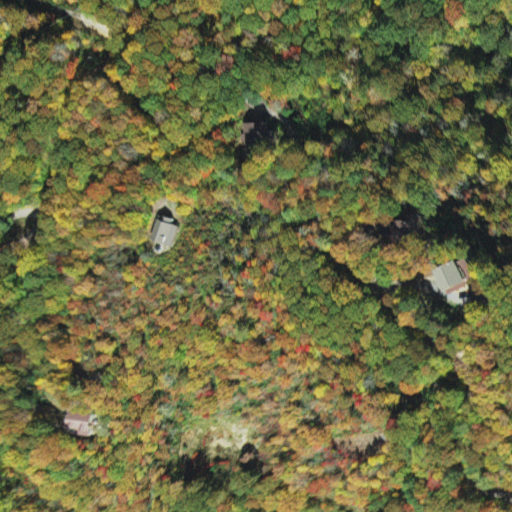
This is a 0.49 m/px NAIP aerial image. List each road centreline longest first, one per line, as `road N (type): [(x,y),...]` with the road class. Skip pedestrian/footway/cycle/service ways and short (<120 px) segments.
road 1 (residential): [(46,219),(73,302),(79,356),(93,374),(104,374),(139,333),(185,320),(273,338),(288,310),(290,242),(306,227),(329,234),(470,371),(477,468),(511,497)]
road 2 (residential): [(112,29),(114,47),(82,99),(46,219),(0,259)]
